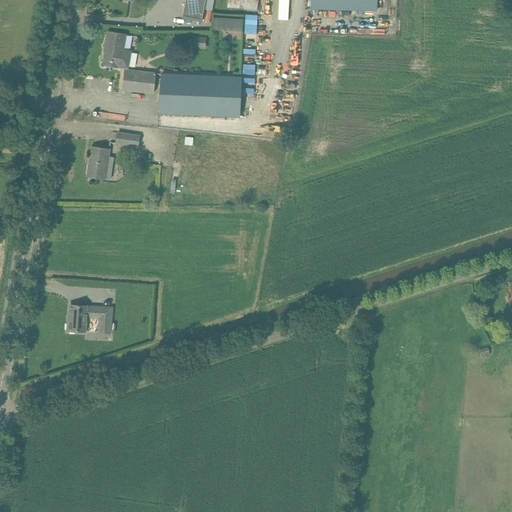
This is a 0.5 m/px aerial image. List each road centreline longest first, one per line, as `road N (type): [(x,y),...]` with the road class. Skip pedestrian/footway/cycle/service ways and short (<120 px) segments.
road 1 (unclassified): [(0,416),(31,417),(511,253)]
road 2 (tertiary): [(0,412),(73,0)]
